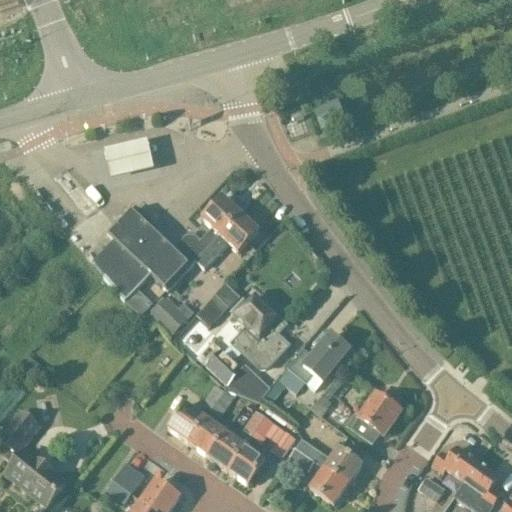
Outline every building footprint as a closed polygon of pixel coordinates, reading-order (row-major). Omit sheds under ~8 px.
[(194,240),(208,254),(241,219),(223,202),(202,224),(212,233),(200,246),(195,240),(194,240)] [(168,295),(196,266),(208,254),(194,240),(186,241),(172,255),(129,214),(106,238),(127,258),(103,283),(125,306),(151,279),(168,295)] [(259,236),(241,219),(208,254),(196,266),(204,273),(227,249),(238,258),(259,236)] [(54,239),(61,234),(53,225),(47,230),(54,239)] [(242,301),(227,286),(215,299),(231,313),(242,301)] [(224,392),(226,394),(259,407),(263,402),(270,393),(243,368),(241,371),(235,366),(241,358),(259,375),(268,375),(291,350),(277,337),(284,330),(278,324),(279,323),(255,300),(242,314),(238,310),(231,317),(246,331),(230,348),(231,349),(225,356),(222,353),(221,354),(212,346),(197,362),(205,370),(226,390),(224,392)] [(166,301),(151,317),(150,318),(172,339),(189,322),(166,301)] [(147,318),(141,324),(148,331),(154,325),(147,318)] [(349,355),(330,339),(312,361),(304,353),(286,374),(287,375),(279,386),(296,399),(304,389),(306,391),(314,381),(322,388),(331,377),(349,355)] [(28,358),(22,366),(39,378),(45,370),(28,358)] [(214,390),(202,408),(211,415),(224,397),(214,390)] [(263,402),(271,409),(281,396),(273,390),(270,393),(263,402)] [(233,404),(224,397),(211,415),(220,422),(233,404)] [(375,398),(359,422),(355,419),(346,432),(372,450),(380,438),(383,441),(401,416),(375,398)] [(328,413),(327,413),(331,408),(322,400),(318,405),(317,405),(311,413),(321,421),(328,413)] [(205,423),(185,409),(168,434),(188,448),(205,423)] [(248,409),(235,427),(243,433),(256,415),(248,409)] [(225,437),(208,462),(228,476),(245,451),(252,442),(265,423),(255,416),(243,435),(236,445),(225,437)] [(39,431),(20,417),(0,441),(0,445),(11,454),(4,463),(13,470),(5,480),(45,511),(47,511),(66,489),(21,453),(39,431)] [(225,437),(205,423),(188,448),(208,462),(225,437)] [(261,449),(267,440),(275,429),(265,423),(252,442),(261,449)] [(276,446),(283,435),(275,429),(267,440),(276,446)] [(270,455),(282,463),(296,444),(283,435),(276,446),(270,455)] [(362,471),(338,453),(330,464),(301,444),(295,454),(314,468),(323,474),(348,491),(362,471)] [(245,451),(228,476),(248,491),(266,466),(245,451)] [(446,475),(464,487),(478,467),(457,452),(450,463),(441,457),(432,470),(443,479),(446,475)] [(308,477),(314,468),(295,454),(288,463),(308,477)] [(125,467),(117,480),(112,486),(131,499),(145,480),(125,467)] [(478,467),(464,487),(482,500),(479,504),(490,511),(500,498),(493,492),(500,482),(478,467)] [(348,491),(323,474),(309,494),(334,511),(348,491)] [(444,494),(426,481),(417,494),(436,507),(444,494)] [(112,486),(105,496),(124,509),(131,499),(112,486)] [(147,497),(141,506),(149,511),(173,511),(180,503),(155,486),(150,493),(147,497)] [(272,494),(267,501),(275,507),(281,500),(272,494)]
